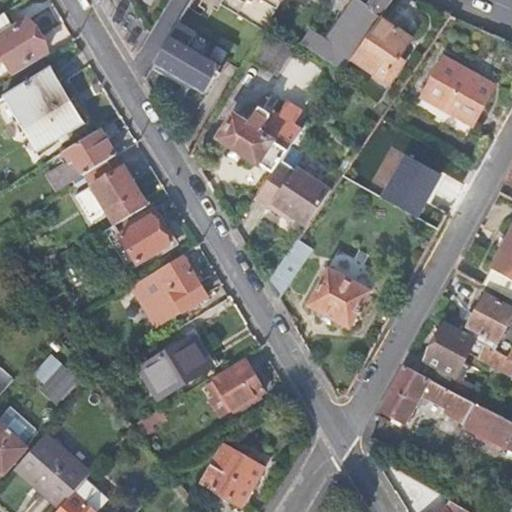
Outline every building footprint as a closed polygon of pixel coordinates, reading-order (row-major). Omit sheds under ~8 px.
[(128,0),(101,0),(133,52),(146,28),(128,0)] [(222,0),(220,3),(266,31),(267,30),(269,25),(284,0),(222,0)] [(332,39),(355,55),(382,18),(394,0),(372,0),(367,8),(358,2),(332,39)] [(29,21),(13,31),(3,15),(0,16),(0,64),(5,62),(13,75),(49,53),(29,21)] [(414,40),(382,18),(355,55),(353,59),(385,81),(392,71),(399,75),(405,65),(400,61),(414,40)] [(288,43),(267,30),(266,31),(248,61),(269,72),(288,43)] [(189,47),(182,58),(170,52),(161,68),(207,96),(224,68),(189,47)] [(443,59),(422,95),(473,125),(493,89),(443,59)] [(52,68),(6,96),(39,152),(86,124),(52,68)] [(221,140),(273,174),(279,164),(300,134),(302,132),(293,126),(301,113),(288,105),(280,118),(271,112),(269,113),(260,107),(249,126),(235,117),(221,140)] [(87,175),(116,157),(100,130),(63,152),(72,167),(77,164),(84,176),(87,175)] [(147,208),(116,157),(87,175),(95,186),(93,187),(76,197),(90,220),(99,215),(102,219),(110,214),(117,227),(125,222),(147,208)] [(273,174),(257,196),(284,215),(287,211),(308,226),(330,193),(296,170),(293,174),(279,164),(273,174)] [(179,243),(155,204),(147,208),(125,222),(132,232),(122,238),(138,267),(179,243)] [(511,233),(485,282),(510,296),(511,292),(511,233)] [(209,298),(184,257),(135,286),(133,287),(158,328),(209,298)] [(298,271),(284,260),(269,282),(279,298),(298,271)] [(370,291),(329,268),(309,306),(350,327),(370,291)] [(470,328),(466,334),(493,348),(497,342),(500,344),(511,322),(511,308),(487,294),(468,326),(470,328)] [(447,324),(420,373),(447,387),(453,377),(455,378),(469,352),(511,375),(511,358),(493,348),(466,334),(447,324)] [(198,335),(143,368),(161,398),(215,365),(198,335)] [(61,402),(82,377),(54,354),(33,378),(61,402)] [(246,362),(215,382),(235,415),(256,403),(253,399),(265,391),(246,362)] [(448,413),(466,423),(464,428),(504,451),(511,436),(511,421),(477,403),(447,387),(420,373),(405,365),(380,410),(406,423),(423,394),(450,409),(448,413)] [(155,430),(147,419),(139,424),(147,436),(155,430)] [(0,424),(0,474),(2,472),(5,473),(27,448),(0,424)] [(14,470),(34,488),(38,484),(63,506),(76,492),(91,474),(46,434),(45,435),(14,470)] [(224,446),(203,483),(241,506),(262,469),(224,446)] [(34,488),(59,510),(63,506),(38,484),(34,488)] [(97,511),(76,492),(63,506),(59,510),(57,511),(97,511)] [(469,511),(449,500),(445,509),(446,510),(449,511),(469,511)]
